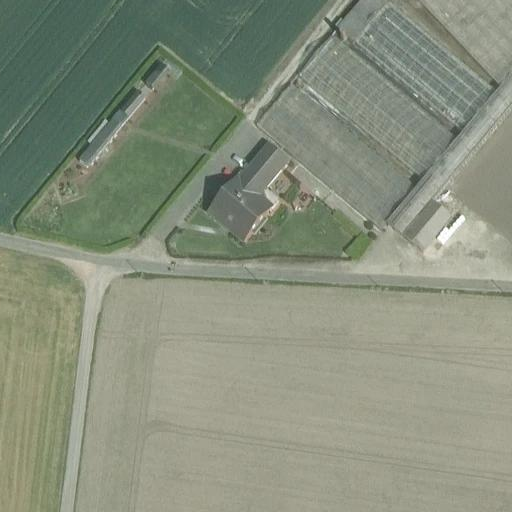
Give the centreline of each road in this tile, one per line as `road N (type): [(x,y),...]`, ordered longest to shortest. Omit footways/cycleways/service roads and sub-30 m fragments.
road 1 (unclassified): [(511,290),(101,264),(0,239)]
road 2 (track): [(69,511),(101,264)]
